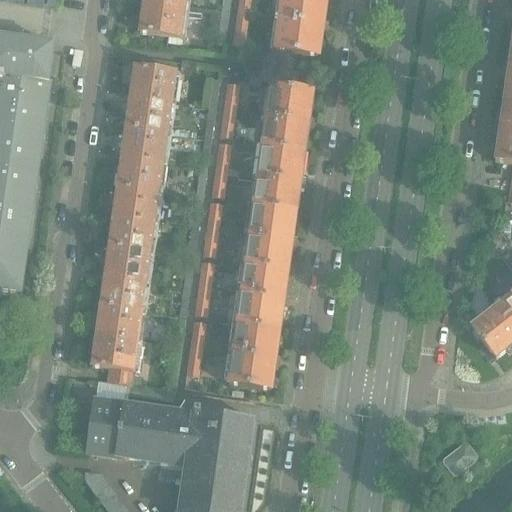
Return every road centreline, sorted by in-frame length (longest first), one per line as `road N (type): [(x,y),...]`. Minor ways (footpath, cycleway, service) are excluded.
road 1 (residential): [(3,437),(40,407),(96,49),(95,0)]
road 2 (residential): [(416,397),(431,353),(481,0)]
road 3 (secondary): [(385,393),(441,0)]
road 4 (secondary): [(404,0),(349,389)]
road 5 (residential): [(368,0),(312,384)]
road 6 (residential): [(312,384),(290,511)]
road 7 (secondary): [(349,389),(332,511)]
road 8 (secondary): [(367,511),(385,393)]
